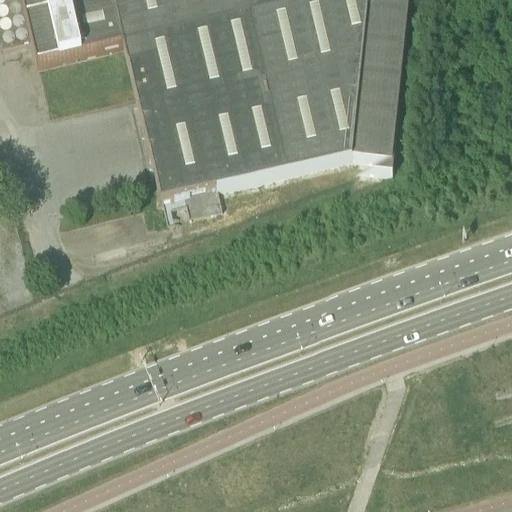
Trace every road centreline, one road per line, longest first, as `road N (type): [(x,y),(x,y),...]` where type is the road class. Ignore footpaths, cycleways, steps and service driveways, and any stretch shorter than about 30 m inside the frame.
road 1 (primary): [(0,493),(249,392),(511,300)]
road 2 (primary): [(511,262),(0,452)]
